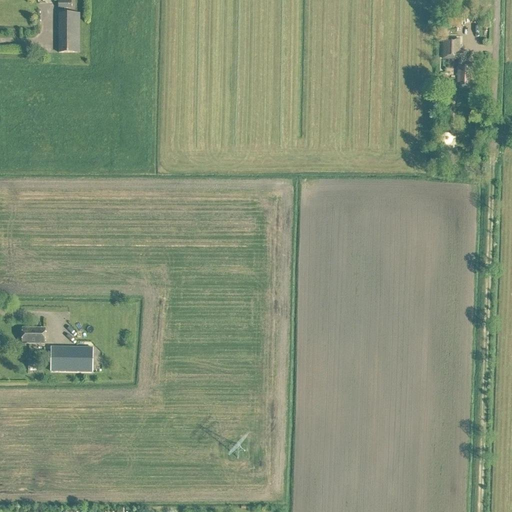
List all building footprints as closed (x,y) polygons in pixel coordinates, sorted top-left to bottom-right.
[(65,0),(54,0),(54,3),(59,3),(59,9),(71,9),(71,2),(65,2),(65,0)] [(59,54),(80,54),(80,15),(59,15),(59,54)] [(447,15),(447,26),(461,26),(461,15),(447,15)] [(466,53),(459,53),(459,40),(442,40),(442,61),(458,61),(457,83),(460,83),(460,87),(468,87),(469,75),(472,76),(472,65),(464,64),(464,61),(466,61),(466,53)] [(47,302),(47,312),(71,313),(70,313),(87,314),(88,304),(47,302)] [(45,344),(45,330),(22,330),(22,343),(45,344)] [(94,348),(70,347),(69,359),(61,359),(61,371),(94,372),(94,348)] [(28,372),(41,372),(41,362),(28,362),(28,372)]
